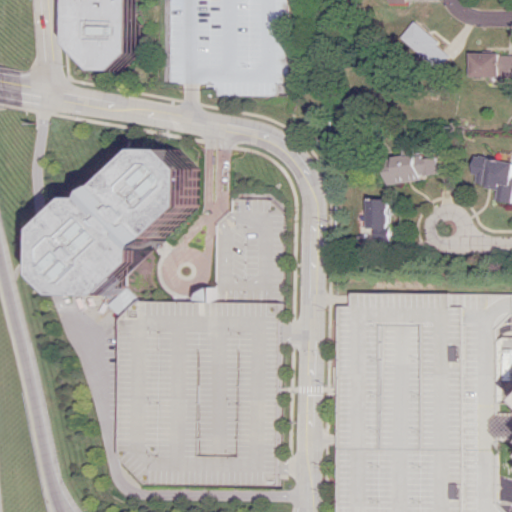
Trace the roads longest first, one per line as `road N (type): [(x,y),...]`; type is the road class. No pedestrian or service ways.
road 1 (tertiary): [(308,511),(311,210),(303,172),(261,134),(47,92)]
road 2 (motorway): [(308,494),(302,511),(57,493)]
road 3 (motorway): [(62,511),(0,267)]
road 4 (residential): [(511,240),(472,239),(446,212),(436,216),(432,237),(452,246),(464,235)]
